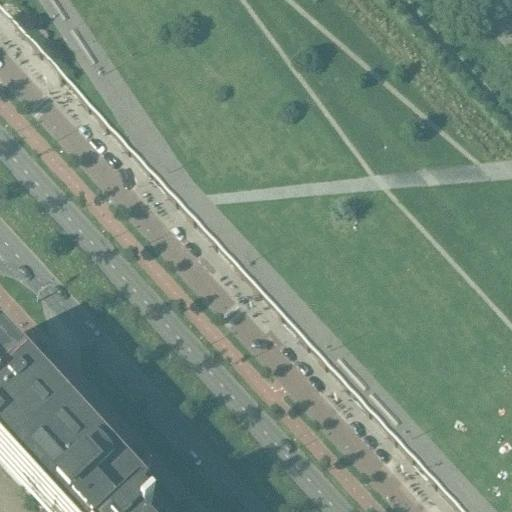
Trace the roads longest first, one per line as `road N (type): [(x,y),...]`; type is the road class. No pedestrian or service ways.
road 1 (residential): [(409,511),(0,63)]
road 2 (secondary): [(333,511),(0,147)]
road 3 (secondary): [(0,245),(247,511)]
